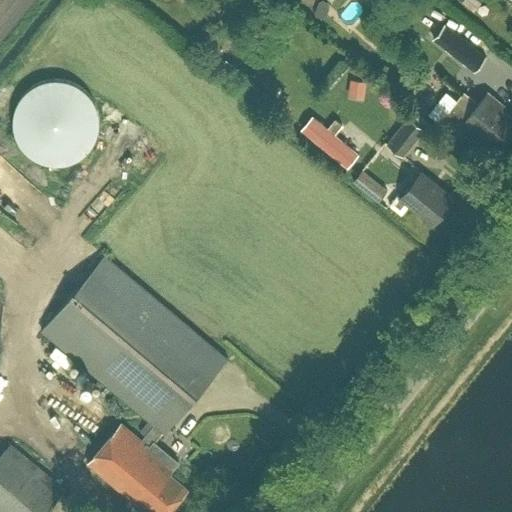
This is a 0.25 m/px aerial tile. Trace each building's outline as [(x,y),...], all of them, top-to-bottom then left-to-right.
[(473,8),(478,2),(475,0),(463,0),(473,8)] [(477,69),(487,55),(446,22),(433,36),(475,71),(477,69)] [(365,96),(368,80),(353,78),(350,94),(365,96)] [(506,133),(511,125),(511,115),(502,107),(504,104),(488,90),(480,100),(467,89),(461,96),(506,133)] [(481,131),(497,144),(506,133),(461,96),(439,122),(455,135),(465,124),(478,134),(481,131)] [(360,152),(314,114),(302,128),(349,166),(360,152)] [(410,115),(388,142),(405,156),(427,129),(410,115)] [(434,222),(454,197),(421,170),(401,195),(398,193),(390,203),(402,212),(410,202),(434,222)] [(148,511),(166,511),(189,485),(171,470),(178,461),(155,442),(164,431),(165,432),(228,357),(106,254),(43,328),(155,423),(142,437),(123,421),(88,461),(148,511)] [(0,452),(0,511),(45,511),(66,487),(11,440),(0,452)]
